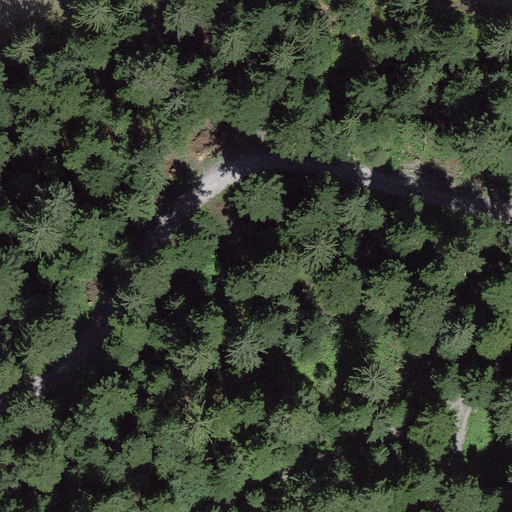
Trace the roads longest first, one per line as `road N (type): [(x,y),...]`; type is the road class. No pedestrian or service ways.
road 1 (track): [(511,209),(316,166),(253,165),(161,228),(93,343),(63,374),(0,399)]
road 2 (track): [(511,337),(458,394),(242,511)]
